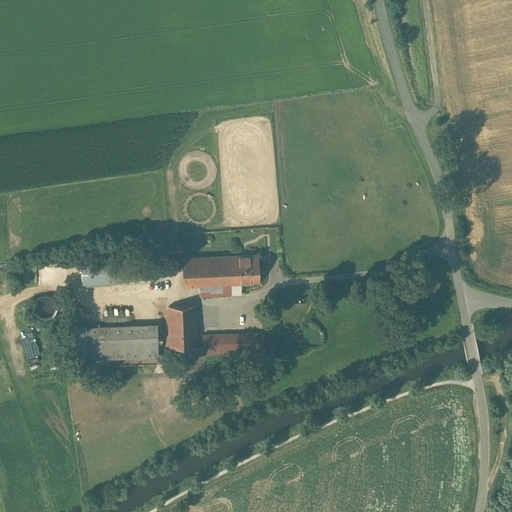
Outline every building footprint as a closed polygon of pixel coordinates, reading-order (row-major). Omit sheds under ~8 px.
[(257,254),(230,255),(231,282),(259,281),(257,254)] [(230,255),(181,257),(183,285),(199,284),(199,295),(231,293),(230,283),(231,282),(230,255)] [(108,259),(80,260),(82,284),(110,283),(109,281),(150,279),(149,259),(108,261),(108,259)] [(194,304),(168,305),(170,355),(196,353),(194,304)] [(86,324),(69,325),(70,360),(87,360),(87,357),(158,355),(157,323),(86,325),(86,324)] [(262,332),(203,334),(203,353),(262,352),(262,332)]
